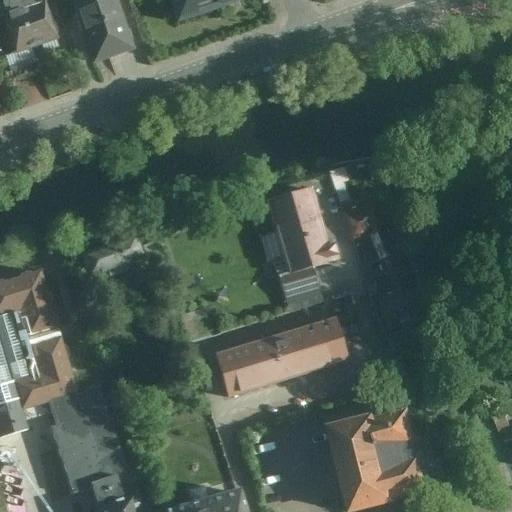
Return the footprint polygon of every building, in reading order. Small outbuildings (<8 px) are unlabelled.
[(41,0),(0,0),(0,7),(0,8),(1,7),(5,18),(4,18),(16,54),(32,48),(57,40),(44,4),(43,4),(41,0)] [(72,0),(77,14),(75,14),(82,33),(84,32),(95,64),(132,51),(114,0),(72,0)] [(170,0),(179,24),(222,8),(224,15),(241,9),(239,3),(239,2),(238,0),(170,0)] [(339,175),(343,201),(353,200),(349,173),(339,175)] [(269,204),(277,228),(264,233),(273,262),(284,258),(290,275),(281,278),(291,309),(330,296),(320,265),(342,258),(337,243),(331,245),(314,190),(269,204)] [(403,257),(379,195),(341,209),(355,247),(370,241),(379,266),(403,257)] [(135,236),(83,252),(91,278),(144,261),(135,236)] [(376,295),(395,346),(432,332),(403,257),(379,266),(388,290),(376,295)] [(0,283),(0,417),(80,393),(43,271),(0,283)] [(204,315),(185,321),(188,329),(207,323),(204,315)] [(222,355),(237,400),(349,364),(332,320),(222,355)] [(337,424),(361,511),(367,511),(407,502),(406,497),(439,487),(418,408),(384,417),(382,412),(337,424)] [(100,452),(75,460),(83,483),(108,475),(100,452)] [(0,511),(8,511),(0,480),(0,511)] [(101,511),(147,511),(140,490),(99,504),(101,511)] [(245,511),(240,495),(177,511),(245,511)]
